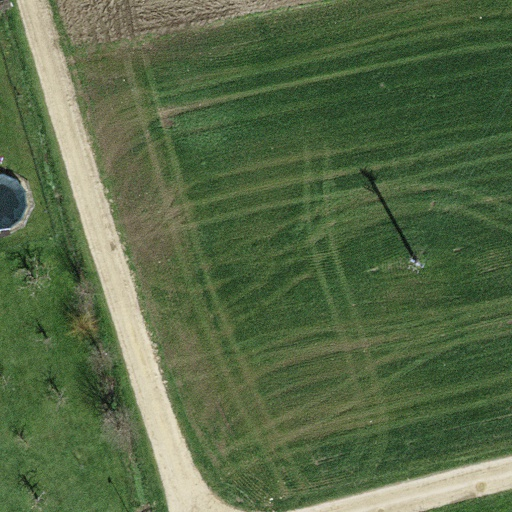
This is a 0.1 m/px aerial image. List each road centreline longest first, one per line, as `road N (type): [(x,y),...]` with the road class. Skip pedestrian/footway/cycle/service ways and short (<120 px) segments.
road 1 (track): [(189,511),(33,0)]
road 2 (track): [(380,511),(511,482)]
